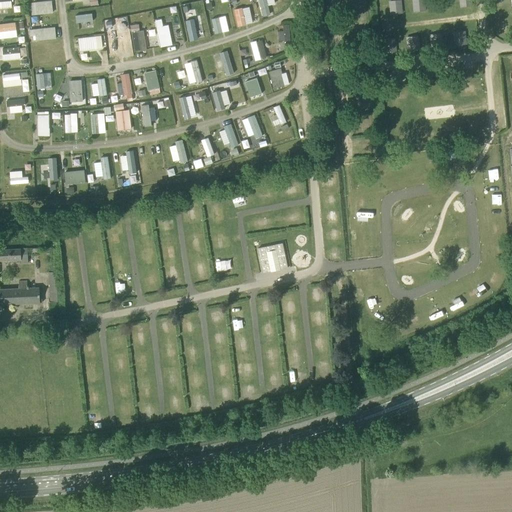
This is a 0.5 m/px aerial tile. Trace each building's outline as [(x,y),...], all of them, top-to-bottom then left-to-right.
[(49,0),(27,2),(28,15),(51,13),(49,0)] [(266,0),(255,0),(261,16),(271,13),(266,0)] [(274,6),(275,10),(286,7),(284,0),(270,0),(272,7),(274,6)] [(393,0),(387,0),(388,14),(401,13),(400,0),(393,0)] [(433,0),(435,9),(448,8),(447,0),(433,0)] [(232,9),(235,26),(251,23),(248,6),(232,9)] [(502,14),(493,14),(494,31),(502,31),(502,14)] [(209,19),(213,34),(228,30),(224,15),(209,19)] [(194,16),(182,19),(187,41),(199,39),(194,16)] [(171,45),(167,24),(162,25),(160,18),(152,20),(158,47),(171,45)] [(0,38),(17,38),(17,43),(24,42),(23,22),(0,22),(0,38)] [(31,42),(56,38),(54,26),(29,30),(31,42)] [(76,37),(77,51),(101,50),(100,35),(76,37)] [(119,35),(106,36),(106,56),(119,56),(119,35)] [(406,52),(419,51),(418,36),(405,36),(406,52)] [(253,60),(265,58),(261,39),(249,42),(253,60)] [(394,51),(394,39),(383,39),(383,51),(394,51)] [(18,47),(0,47),(1,61),(19,60),(18,47)] [(57,52),(31,53),(31,66),(58,65),(57,52)] [(203,77),(215,75),(210,54),(198,57),(203,77)] [(259,78),(267,75),(264,69),(257,71),(259,78)] [(288,84),(285,72),(280,73),(279,69),(267,71),(271,88),(288,84)] [(146,91),(158,88),(154,70),(142,72),(146,91)] [(1,86),(19,85),(19,78),(26,78),(26,72),(1,73),(1,86)] [(50,72),(34,73),(35,88),(50,88),(50,72)] [(115,94),(130,94),(129,73),(118,73),(119,83),(115,83),(115,94)] [(95,79),(97,95),(107,94),(104,77),(95,79)] [(244,80),(247,96),(260,93),(256,78),(244,80)] [(67,80),(67,101),(81,101),(80,80),(67,80)] [(226,107),(235,104),(229,87),(221,90),(226,107)] [(354,108),(370,106),(368,95),(353,96),(354,108)] [(7,97),(6,114),(9,114),(9,118),(13,118),(13,112),(22,112),(22,97),(7,97)] [(151,125),(150,122),(156,120),(154,105),(147,106),(146,103),(139,105),(143,127),(151,125)] [(273,126),(285,121),(278,104),(266,109),(273,126)] [(114,110),(115,130),(129,130),(128,109),(114,110)] [(36,111),(36,135),(47,136),(47,112),(36,111)] [(76,113),(63,113),(63,132),(76,132),(76,113)] [(246,136),(251,134),(253,139),(261,136),(252,114),(240,119),(246,136)] [(228,148),(237,145),(230,123),(221,126),(228,148)] [(205,157),(213,154),(207,137),(199,139),(205,157)] [(172,164),(187,160),(182,139),(173,141),(174,145),(168,146),(172,164)] [(148,171),(163,167),(160,153),(144,157),(148,171)] [(121,174),(140,170),(137,157),(119,161),(121,174)] [(193,168),(202,166),(200,159),(192,161),(193,168)] [(85,166),(86,180),(100,179),(101,190),(114,189),(113,178),(107,178),(105,164),(85,166)] [(82,169),(62,171),(64,184),(83,182),(82,169)] [(27,176),(21,176),(20,171),(8,171),(8,184),(27,183),(27,176)] [(59,171),(33,171),(33,184),(58,185),(59,171)] [(335,174),(321,174),(321,186),(336,185),(335,174)] [(283,182),(283,193),(294,193),(294,181),(283,182)] [(236,208),(232,193),(221,196),(225,211),(236,208)] [(184,207),(185,216),(196,216),(196,206),(184,207)] [(297,209),(286,210),(288,227),(299,226),(297,209)] [(338,212),(324,212),(325,226),(339,226),(338,212)] [(134,224),(147,221),(145,213),(132,215),(134,224)] [(274,229),(283,227),(280,216),(272,218),(274,229)] [(372,228),(372,217),(363,218),(363,228),(372,228)] [(106,229),(120,226),(119,220),(105,223),(106,229)] [(212,233),(222,232),(222,222),(211,223),(212,233)] [(86,228),(88,239),(99,238),(98,226),(86,228)] [(283,243),(258,248),(263,273),(288,268),(283,243)] [(224,244),(210,247),(212,257),(226,253),(224,244)] [(28,263),(27,249),(21,249),(0,249),(0,260),(21,260),(21,263),(28,263)] [(153,251),(142,252),(143,262),(154,261),(153,251)] [(164,266),(173,264),(172,254),(162,256),(164,266)] [(215,271),(231,270),(230,260),(215,261),(215,271)] [(195,264),(198,276),(209,274),(206,261),(195,264)] [(103,265),(88,268),(90,276),(104,274),(103,265)] [(49,302),(58,301),(55,272),(48,272),(49,302)] [(140,273),(141,284),(157,284),(156,273),(140,273)] [(28,288),(28,282),(19,283),(20,288),(0,289),(0,304),(40,303),(39,288),(28,288)] [(281,314),(292,312),(290,301),(279,303),(281,314)] [(216,322),(222,320),(219,308),(213,309),(216,322)] [(231,321),(242,321),(241,308),(231,309),(231,321)] [(284,332),(293,332),(293,315),(284,315),(284,332)] [(260,332),(276,332),(275,321),(259,321),(260,332)] [(325,336),(325,326),(310,327),(311,337),(325,336)] [(224,327),(214,327),(214,338),(224,338),(224,327)] [(244,341),(242,329),(232,331),(234,343),(244,341)] [(260,337),(261,348),(277,346),(276,335),(260,337)] [(182,340),(183,350),(199,349),(198,338),(182,340)] [(79,340),(80,355),(92,355),(91,340),(79,340)] [(165,342),(166,354),(176,354),(176,341),(165,342)] [(263,367),(279,366),(279,355),(262,356),(263,367)] [(83,376),(94,375),(92,360),(81,362),(83,376)] [(188,376),(197,374),(195,362),(186,364),(188,376)] [(229,370),(219,372),(221,383),(231,381),(229,370)] [(179,378),(165,379),(165,390),(180,390),(179,378)] [(189,392),(200,392),(200,379),(189,379),(189,392)] [(231,389),(221,390),(222,399),(232,399),(231,389)] [(170,410),(182,409),(182,397),(170,397),(170,410)]
